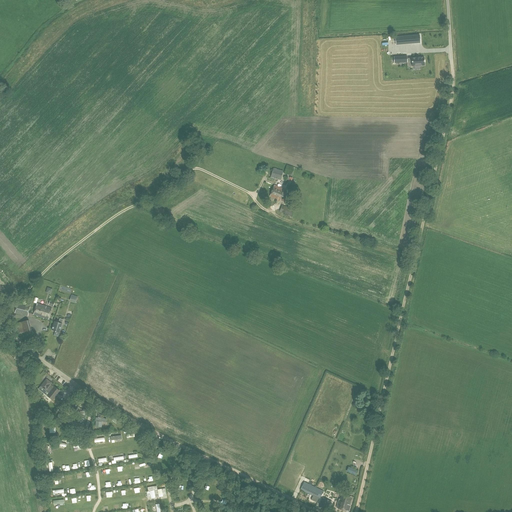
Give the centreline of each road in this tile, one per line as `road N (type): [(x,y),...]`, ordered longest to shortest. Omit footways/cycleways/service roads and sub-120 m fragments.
road 1 (track): [(414,258),(289,221),(254,193),(189,168),(73,243),(15,300),(0,301)]
road 2 (track): [(357,511),(452,88),(451,59)]
road 3 (track): [(310,511),(133,423),(53,369)]
